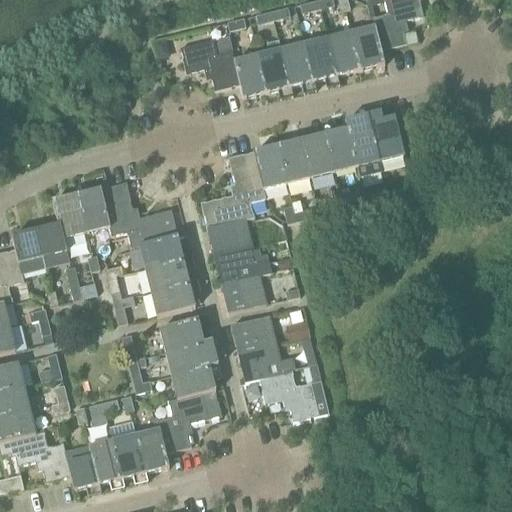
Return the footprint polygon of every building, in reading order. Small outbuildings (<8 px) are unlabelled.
[(350,14),(347,0),(337,0),(341,16),(350,14)] [(372,22),(375,31),(376,31),(382,55),(407,49),(403,30),(407,29),(406,25),(424,21),(418,0),(394,0),(393,0),(384,3),(384,6),(387,18),(374,21),(372,22)] [(383,1),(365,5),(370,22),(372,22),(374,21),(372,11),(373,9),(384,6),(384,3),(383,1)] [(330,2),(314,6),(317,15),(332,11),(330,2)] [(303,18),(317,15),(314,6),(301,9),(303,18)] [(288,12),(272,16),(271,16),(273,25),(291,21),(288,12)] [(259,28),(273,25),(271,16),(256,19),(259,28)] [(247,31),(244,22),(228,26),(230,35),(247,31)] [(375,31),(351,37),(360,75),(385,69),(382,55),(376,31),(375,31)] [(327,42),(337,81),(360,75),(351,37),(327,42)] [(158,64),(171,60),(165,42),(153,46),(158,64)] [(313,87),(337,81),(327,42),(304,48),(313,87)] [(214,96),(240,90),(234,65),(232,56),(217,60),(213,44),(180,53),(187,79),(204,75),(205,79),(210,78),(214,96)] [(269,56),(258,59),(267,98),(289,92),(280,54),(281,54),(278,44),(267,47),(269,56)] [(280,54),(289,92),(313,87),(304,48),(281,54),(280,54)] [(258,59),(234,65),(240,90),(243,104),(267,98),(258,59)] [(368,119),(370,128),(380,166),(405,160),(395,121),(384,124),(381,116),(368,119)] [(380,166),(370,128),(368,119),(345,124),(347,133),(357,172),(380,166)] [(333,177),(357,172),(347,133),(324,139),(333,177)] [(324,139),(301,145),(310,183),(333,177),(324,139)] [(287,189),(310,183),(301,145),(278,150),(287,189)] [(263,195),(264,194),(287,189),(278,150),(253,156),(254,156),(252,157),(256,171),(257,171),(263,195)] [(207,233),(221,230),(245,224),(245,225),(255,222),(251,207),(266,204),(264,194),(263,195),(257,171),(256,171),(252,157),(228,163),(236,195),(232,196),(233,200),(201,207),(207,233)] [(127,187),(102,193),(105,207),(104,207),(110,231),(109,232),(112,241),(127,237),(130,249),(130,252),(140,250),(140,249),(164,244),(164,243),(176,240),(178,240),(171,214),(140,222),(139,218),(134,219),(127,187)] [(403,191),(388,195),(387,195),(389,204),(405,200),(403,191)] [(101,193),(78,199),(87,237),(109,232),(110,231),(104,207),(105,207),(102,193),(101,193)] [(373,208),(389,204),(387,195),(371,199),(373,208)] [(53,205),(58,228),(59,228),(63,243),(64,243),(87,237),(78,199),(53,205)] [(342,215),(358,211),(356,203),(340,207),(342,215)] [(327,219),(342,215),(340,207),(325,211),(327,219)] [(288,229),(295,227),(293,218),(294,218),(292,210),(284,213),(288,229)] [(295,227),(311,223),(309,214),(294,218),(293,218),(295,227)] [(207,233),(214,262),(252,252),(245,225),(245,224),(221,230),(207,233)] [(58,228),(37,233),(46,272),(70,266),(64,243),(63,243),(59,228),(58,228)] [(46,272),(37,233),(12,239),(15,254),(16,253),(22,278),(45,272),(46,272)] [(183,264),(178,240),(176,240),(164,243),(164,244),(140,249),(140,250),(145,273),(183,264)] [(130,249),(120,251),(121,257),(131,255),(130,252),(130,249)] [(253,255),(252,252),(214,262),(221,290),(259,280),(272,277),(267,259),(261,260),(259,253),(253,255)] [(25,287),(22,278),(16,253),(15,254),(0,257),(0,308),(4,307),(4,308),(13,306),(9,291),(25,287)] [(87,260),(91,276),(100,274),(96,258),(87,260)] [(291,271),(289,263),(279,265),(281,273),(291,271)] [(146,273),(151,296),(189,287),(183,264),(145,273),(146,273)] [(106,273),(108,282),(117,280),(124,279),(122,270),(106,273)] [(66,273),(70,289),(79,287),(75,271),(66,273)] [(120,296),(117,280),(108,282),(111,298),(120,296)] [(259,280),(221,290),(228,318),(266,309),(259,280)] [(70,289),(70,290),(74,305),(83,303),(79,287),(70,289)] [(195,311),(189,287),(151,296),(157,321),(195,311)] [(287,304),(300,301),(298,293),(285,296),(287,304)] [(56,295),(47,297),(50,311),(59,309),(56,295)] [(0,333),(10,331),(4,308),(4,307),(0,308),(0,333)] [(115,314),(119,330),(128,327),(124,312),(115,314)] [(31,326),(39,324),(48,322),(46,313),(29,317),(31,326)] [(238,359),(276,349),(269,321),(231,330),(238,359)] [(52,338),(48,322),(39,324),(43,340),(52,338)] [(205,347),(204,347),(198,323),(160,332),(166,356),(166,357),(205,347)] [(307,327),(291,331),(294,343),(309,339),(307,327)] [(10,331),(0,333),(0,359),(15,355),(27,353),(21,330),(10,333),(10,331)] [(137,364),(137,363),(135,356),(131,340),(122,342),(128,366),(137,364)] [(301,344),(303,352),(312,349),(310,341),(301,344)] [(205,347),(166,357),(172,380),(210,371),(219,369),(213,345),(204,347),(205,347)] [(245,388),(259,384),(284,378),(283,377),(292,375),(295,374),(292,363),(280,366),(276,349),(238,359),(245,388)] [(52,376),(60,374),(57,358),(48,360),(52,376)] [(137,364),(128,366),(134,389),(143,387),(139,371),(146,370),(144,362),(137,363),(137,364)] [(0,397),(24,391),(18,367),(0,371),(0,397)] [(317,368),(309,370),(313,386),(320,384),(317,368)] [(210,371),(172,380),(178,403),(202,397),(202,398),(215,395),(210,371)] [(284,378),(259,384),(265,410),(283,406),(284,410),(288,409),(293,427),(320,420),(329,418),(320,384),(313,386),(311,386),(296,390),(292,375),(283,377),(284,378)] [(150,385),(143,387),(134,389),(136,398),(152,394),(150,385)] [(59,408),(68,405),(64,389),(55,392),(57,400),(59,408)] [(24,392),(24,391),(0,397),(0,421),(30,415),(24,392)] [(160,433),(166,457),(192,451),(187,433),(192,432),(191,428),(221,421),(215,395),(202,398),(202,397),(178,403),(168,405),(172,421),(157,424),(159,433),(160,433)] [(131,400),(122,403),(125,417),(134,415),(131,400)] [(117,404),(104,407),(106,416),(119,412),(117,404)] [(54,418),(70,414),(68,405),(59,408),(56,408),(52,409),(54,418)] [(92,419),(106,416),(104,407),(90,410),(92,419)] [(85,412),(76,414),(76,417),(79,428),(88,426),(85,412)] [(30,415),(0,421),(0,447),(11,445),(11,444),(36,438),(30,415)] [(133,426),(110,432),(113,445),(122,483),(145,477),(136,439),(133,426)] [(170,471),(166,457),(160,433),(159,433),(136,439),(145,477),(170,471)] [(11,445),(0,447),(0,458),(0,460),(10,458),(11,462),(15,461),(18,470),(35,466),(36,470),(41,469),(45,487),(71,481),(65,456),(66,456),(64,448),(64,447),(60,448),(59,448),(48,451),(48,450),(47,450),(45,440),(46,440),(46,439),(45,436),(44,436),(36,438),(11,444),(11,445)] [(99,489),(122,483),(113,445),(112,445),(89,450),(99,489)] [(71,481),(74,495),(99,489),(89,450),(66,456),(65,456),(71,481)] [(0,496),(0,498),(24,493),(20,479),(0,484),(0,496)]
